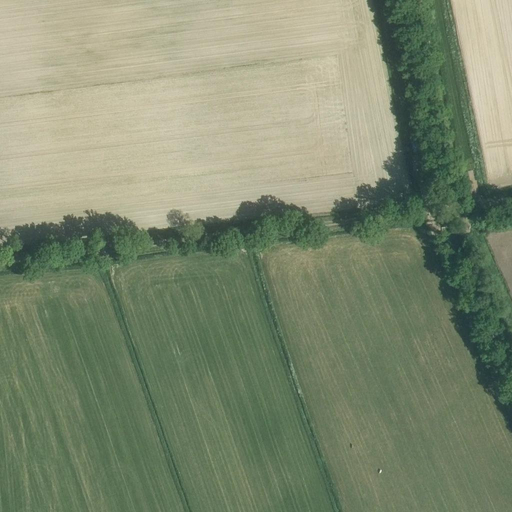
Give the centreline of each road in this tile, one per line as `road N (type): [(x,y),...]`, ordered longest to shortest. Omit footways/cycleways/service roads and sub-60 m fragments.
road 1 (track): [(511,199),(0,261)]
road 2 (track): [(476,203),(430,0)]
